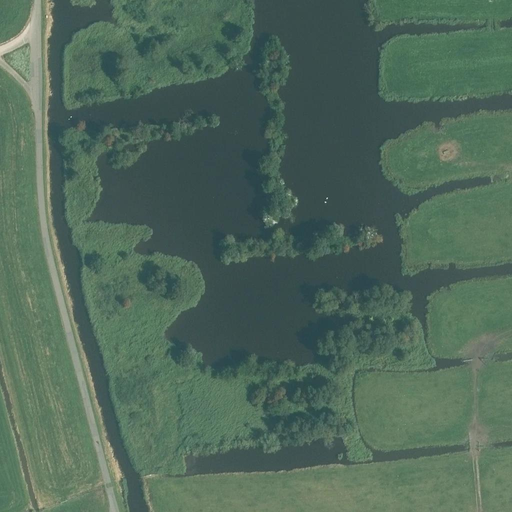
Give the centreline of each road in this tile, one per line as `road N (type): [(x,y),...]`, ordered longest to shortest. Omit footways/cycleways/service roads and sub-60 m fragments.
road 1 (unclassified): [(116,511),(46,232),(36,0)]
road 2 (track): [(511,329),(477,347),(478,511)]
